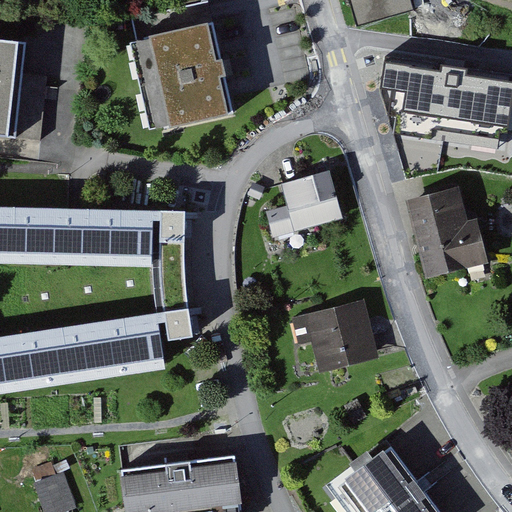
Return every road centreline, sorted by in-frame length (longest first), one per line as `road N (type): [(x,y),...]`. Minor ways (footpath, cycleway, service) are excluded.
road 1 (residential): [(289,511),(248,403),(229,311),(227,210),(262,149),(343,105)]
road 2 (residential): [(343,105),(442,387),(511,500)]
